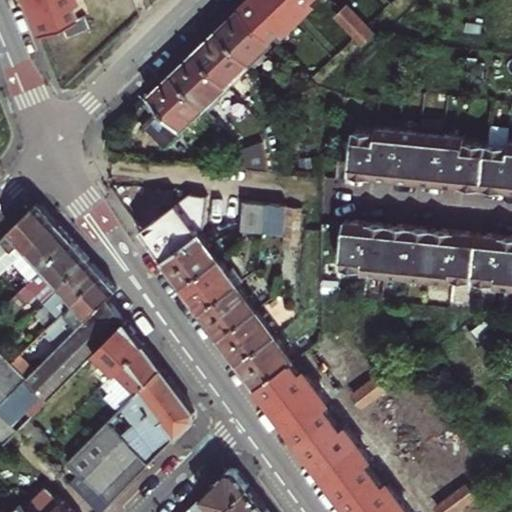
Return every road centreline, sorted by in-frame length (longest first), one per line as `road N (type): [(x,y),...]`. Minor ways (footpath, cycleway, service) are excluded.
road 1 (residential): [(240,418),(49,147)]
road 2 (residential): [(49,147),(198,0)]
road 3 (residential): [(351,195),(511,210)]
road 4 (residential): [(145,511),(240,418)]
road 5 (residential): [(49,147),(0,29)]
